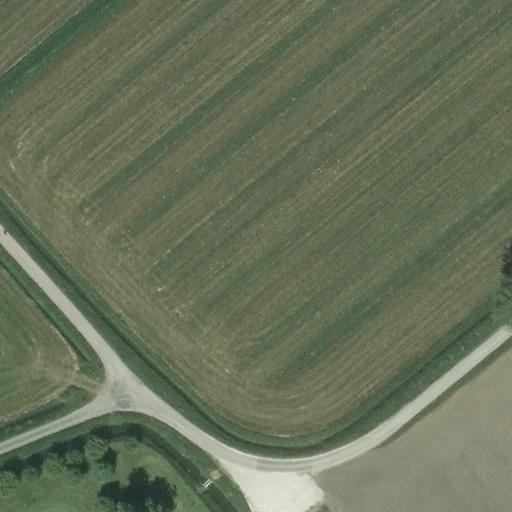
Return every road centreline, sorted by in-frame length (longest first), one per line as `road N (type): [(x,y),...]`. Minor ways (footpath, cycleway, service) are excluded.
road 1 (unclassified): [(134,392),(225,456),(283,469),(315,464),(380,435),(511,325)]
road 2 (unclassified): [(0,233),(134,392)]
road 3 (unclassified): [(0,450),(134,392)]
